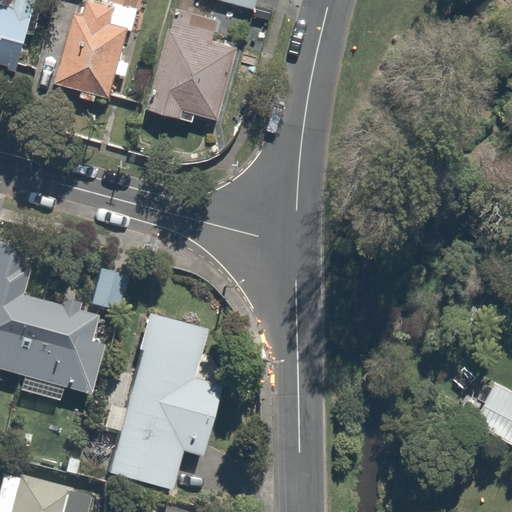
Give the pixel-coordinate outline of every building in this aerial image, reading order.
[(0,0),(0,64),(22,69),(35,0),(8,0),(8,1),(0,0)] [(66,7),(48,82),(74,88),(72,96),(92,101),(94,93),(116,99),(138,9),(100,0),(88,0),(86,12),(66,7)] [(211,39),(215,23),(167,11),(143,107),(180,116),(181,110),(216,119),(234,45),(211,39)] [(36,252),(0,242),(0,365),(91,390),(110,319),(24,296),(36,252)] [(116,308),(127,270),(97,261),(86,300),(116,308)] [(206,447),(222,379),(192,372),(203,327),(146,313),(109,471),(166,485),(177,440),(206,447)] [(511,386),(493,377),(470,421),(511,442),(511,386)] [(0,511),(82,511),(88,488),(0,467),(0,511)] [(207,511),(162,499),(158,511),(207,511)]
